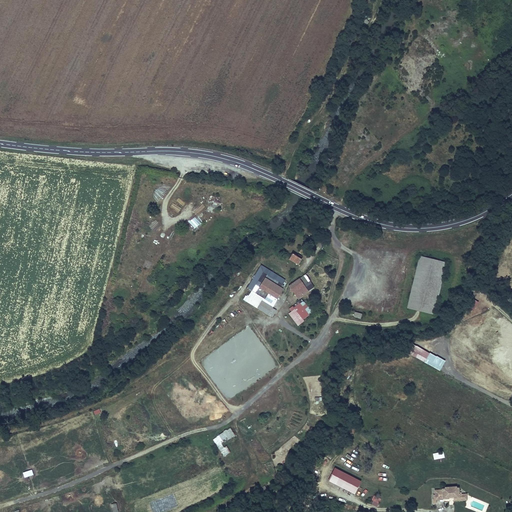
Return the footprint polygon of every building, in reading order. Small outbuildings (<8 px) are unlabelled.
[(300,258),(297,256),(293,253),(289,259),(298,265),(302,259),(300,258)] [(433,316),(446,263),(420,256),(406,309),(418,312),(433,316)] [(285,287),(267,275),(265,279),(283,290),(285,287)] [(294,293),(307,284),(302,277),(289,286),(294,293)] [(283,290),(265,279),(265,278),(259,288),(278,299),(283,290)] [(255,293),(259,288),(254,285),(247,296),(252,299),(254,297),(255,293)] [(278,299),(259,288),(255,293),(261,296),(274,305),(278,299)] [(272,308),(259,300),(254,297),(252,299),(260,304),(260,305),(270,311),(272,308)] [(469,304),(475,308),(479,302),(473,298),(469,304)] [(298,325),(313,312),(303,300),(293,308),(293,309),(288,313),(298,325)] [(270,311),(260,305),(257,308),(268,315),(270,311)] [(411,344),(407,354),(425,361),(429,351),(411,344)] [(213,439),(217,446),(234,434),(229,427),(213,439)] [(443,451),(433,453),(434,460),(445,457),(443,451)] [(355,493),(361,480),(334,468),(328,481),(355,493)] [(24,477),(34,474),(32,469),(23,472),(24,477)] [(461,495),(461,493),(459,493),(458,488),(456,488),(456,487),(446,488),(446,489),(443,489),(443,490),(435,491),(436,495),(434,495),(434,499),(436,499),(449,498),(449,497),(453,497),(453,498),(459,498),(459,495),(461,495)] [(377,507),(381,498),(375,495),(370,503),(377,507)]
